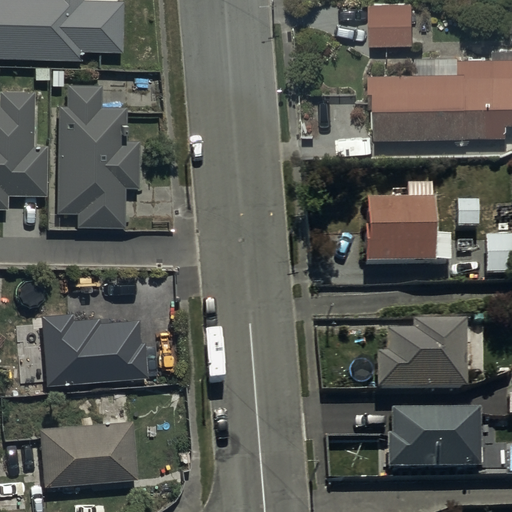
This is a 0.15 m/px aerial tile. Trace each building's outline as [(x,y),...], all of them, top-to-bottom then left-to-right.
[(0,0),(0,57),(82,60),(82,52),(124,54),(126,1),(103,0),(0,0)] [(412,4),(369,4),(369,45),(413,45),(412,4)] [(511,49),(500,49),(500,59),(457,60),(457,56),(414,57),(414,73),(368,74),(369,111),(373,111),(373,140),(505,138),(505,125),(511,124),(511,49)] [(66,107),(55,107),(54,227),(125,228),(125,189),(139,189),(139,142),(126,142),(126,108),(101,108),(101,87),(66,87),(66,107)] [(0,211),(6,211),(6,196),(47,197),(47,148),(34,148),(34,93),(0,92),(0,211)] [(393,204),(364,204),(364,270),(448,270),(447,242),(432,242),(432,205),(429,205),(429,189),(393,189),(393,204)] [(476,206),(455,207),(455,233),(476,233),(476,206)] [(511,241),(483,242),(483,279),(511,279),(511,241)] [(71,314),(40,316),(42,358),(26,359),(28,381),(23,381),(24,394),(44,393),(44,387),(146,381),(144,342),(139,343),(138,321),(98,323),(98,319),(72,321),(71,314)] [(464,326),(410,327),(410,330),(388,330),(388,337),(384,337),(384,359),(374,359),(374,396),(465,395),(464,326)] [(479,415),(388,416),(388,441),(384,441),(384,475),(479,474),(479,415)] [(132,421),(37,428),(42,488),(136,481),(132,421)] [(507,448),(485,448),(485,464),(486,464),(486,479),(505,479),(505,463),(507,463),(507,448)]
